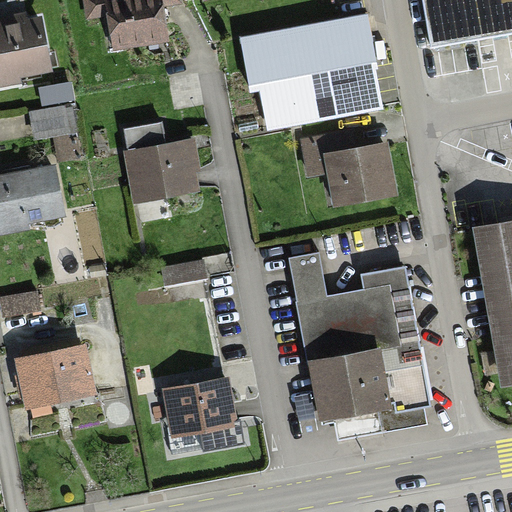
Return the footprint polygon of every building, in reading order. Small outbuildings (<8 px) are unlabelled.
[(105,0),(83,0),(87,21),(106,18),(111,50),(164,43),(159,7),(180,4),(179,0),(120,0),(105,2),(105,0)] [(511,0),(427,0),(438,51),(511,36),(511,0)] [(0,84),(52,74),(42,22),(24,25),(22,17),(0,21),(0,84)] [(365,22),(244,43),(252,87),(372,66),(365,22)] [(394,150),(356,154),(354,135),(301,140),(305,176),(330,174),(333,205),(399,199),(394,150)] [(196,141),(124,154),(132,202),(205,190),(196,141)] [(54,166),(0,178),(0,224),(65,208),(54,166)] [(511,224),(479,231),(509,386),(511,385),(511,224)] [(308,362),(320,426),(334,423),(394,412),(394,414),(424,409),(433,407),(406,265),(360,274),(363,289),(327,296),(319,253),(289,258),(298,302),(296,302),(308,362)] [(203,262),(167,270),(171,289),(207,281),(203,262)] [(38,298),(0,304),(4,327),(42,321),(38,298)] [(85,350),(19,363),(28,411),(94,399),(85,350)] [(231,383),(167,394),(175,436),(239,425),(231,383)] [(311,394),(294,397),(299,421),(316,418),(311,394)] [(427,424),(424,409),(394,414),(394,412),(334,423),(337,441),(427,424)]
